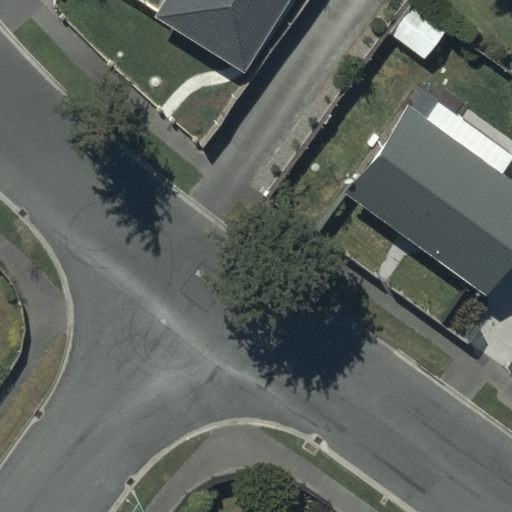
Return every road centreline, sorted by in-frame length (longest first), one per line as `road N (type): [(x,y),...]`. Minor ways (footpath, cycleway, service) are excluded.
road 1 (residential): [(200,280),(511,506)]
road 2 (residential): [(200,280),(34,511)]
road 3 (residential): [(0,113),(84,193),(200,280)]
